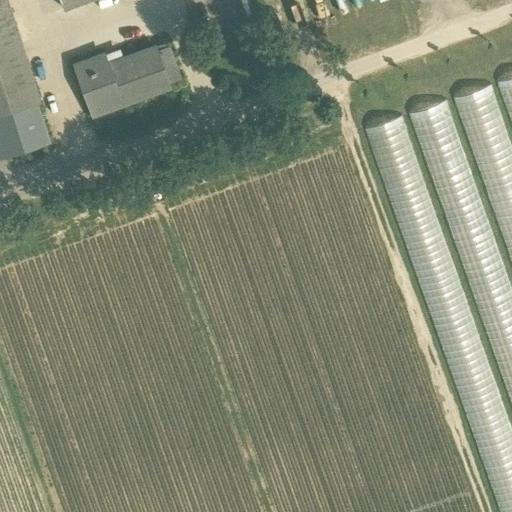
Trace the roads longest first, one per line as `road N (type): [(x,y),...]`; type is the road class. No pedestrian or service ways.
road 1 (track): [(339,90),(484,511)]
road 2 (track): [(511,28),(339,90)]
